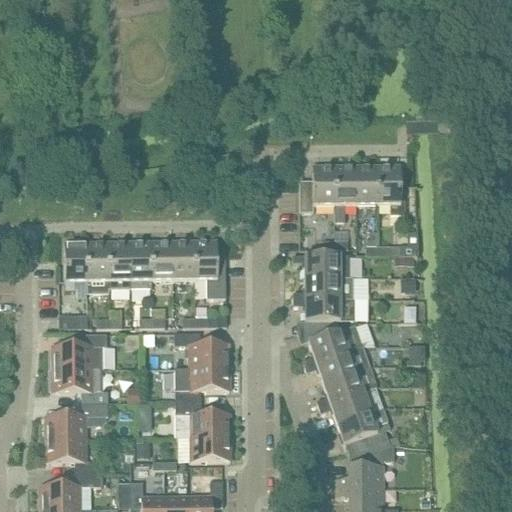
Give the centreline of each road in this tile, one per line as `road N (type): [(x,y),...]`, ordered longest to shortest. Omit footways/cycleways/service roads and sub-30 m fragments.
road 1 (residential): [(19,244),(43,228),(260,225)]
road 2 (residential): [(260,225),(260,151),(401,151)]
road 3 (residential): [(0,429),(19,388),(19,244)]
road 4 (residential): [(317,511),(316,467),(302,425),(287,384),(260,356)]
road 5 (residential): [(246,511),(260,356)]
road 6 (residential): [(260,356),(260,225)]
